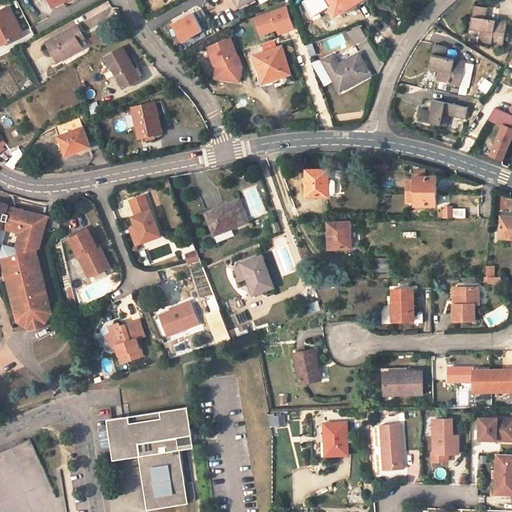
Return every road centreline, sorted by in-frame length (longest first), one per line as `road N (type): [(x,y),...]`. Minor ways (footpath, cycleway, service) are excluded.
road 1 (residential): [(229,152),(204,99),(148,39),(125,0)]
road 2 (residential): [(97,511),(84,429),(72,416),(57,410),(0,432)]
road 3 (residential): [(347,346),(501,340),(511,331)]
road 4 (residential): [(378,143),(388,80),(421,21),(447,0)]
road 5 (unclassified): [(229,152),(322,140),(378,143)]
road 6 (unknown): [(276,143),(317,284)]
road 7 (unclassified): [(378,143),(425,150),(511,181)]
road 8 (unclassified): [(96,180),(229,152)]
